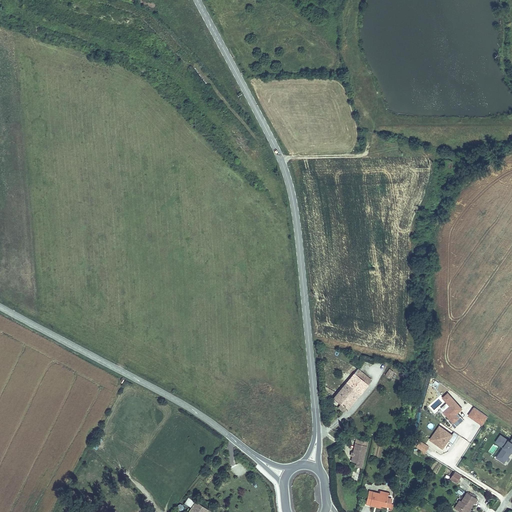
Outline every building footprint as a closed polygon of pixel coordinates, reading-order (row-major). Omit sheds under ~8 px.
[(361,360),(353,370),(367,381),(374,370),(361,360)] [(389,369),(384,374),(387,378),(393,373),(389,369)] [(367,381),(353,370),(335,395),(341,400),(348,405),(367,381)] [(457,416),(461,412),(447,397),(442,401),(450,409),(443,415),(449,421),(447,423),(451,427),(453,425),(456,429),(463,423),(460,419),(458,421),(455,417),(457,416)] [(487,419),(474,410),(468,418),(482,428),(487,419)] [(453,446),(458,437),(454,434),(452,437),(439,428),(433,438),(438,441),(436,445),(443,450),(448,442),(453,446)] [(511,456),(511,443),(511,445),(502,438),(498,443),(508,450),(500,462),(506,466),(511,456)] [(366,441),(355,439),(351,454),(350,454),(349,456),(351,456),(349,462),(353,464),(359,465),(366,441)] [(500,462),(508,450),(498,443),(497,445),(505,450),(498,460),(500,462)] [(428,449),(420,444),(416,450),(425,455),(428,449)] [(461,479),(454,475),(449,483),(456,486),(461,479)] [(364,502),(369,503),(369,501),(381,504),(385,505),(387,494),(378,492),(367,489),(364,502)] [(463,503),(457,511),(458,511),(469,511),(471,510),(474,505),(476,506),(479,501),(468,494),(463,503)] [(184,503),(191,507),(194,502),(188,497),(184,503)] [(455,510),(457,511),(463,503),(460,501),(455,510)]
